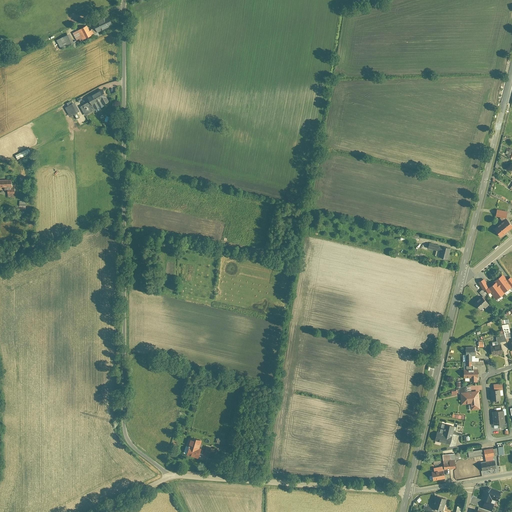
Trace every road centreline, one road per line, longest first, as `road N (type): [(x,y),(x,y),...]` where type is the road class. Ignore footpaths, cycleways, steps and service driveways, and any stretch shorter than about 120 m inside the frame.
road 1 (unclassified): [(167,476),(127,440),(123,420),(127,0)]
road 2 (unclassified): [(406,490),(167,476)]
road 3 (tertiary): [(406,490),(460,279)]
road 4 (tertiary): [(460,279),(511,71)]
